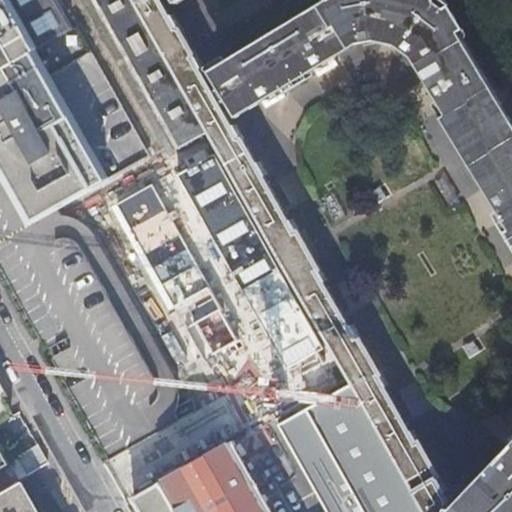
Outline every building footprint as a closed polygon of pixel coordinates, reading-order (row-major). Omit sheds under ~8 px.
[(0,0),(0,158),(35,220),(59,206),(109,179),(35,49),(73,26),(58,0),(0,0)] [(101,0),(183,145),(210,130),(135,0),(101,0)] [(135,0),(210,130),(229,164),(248,153),(240,139),(233,126),(231,127),(218,105),(232,97),(238,107),(246,108),(257,101),(262,108),(282,96),(278,89),(311,68),(315,75),(335,63),(331,56),(352,43),(358,40),(360,46),(371,43),(370,37),(373,37),(381,37),(388,38),(395,40),(403,45),(404,45),(399,50),(408,58),(412,53),(415,56),(430,81),(422,85),(434,105),(442,100),(450,114),(457,116),(496,92),(446,9),(434,0),(432,0),(330,0),(220,66),(217,73),(218,74),(205,82),(198,70),(202,68),(194,54),(193,54),(178,28),(170,14),(167,15),(161,4),(168,0),(176,0),(181,1),(182,0),(135,0)] [(76,24),(73,26),(35,49),(109,179),(151,154),(76,24)] [(502,212),(511,227),(511,142),(510,143),(479,162),(477,170),(490,192),(482,197),(495,217),(502,212)] [(248,153),(229,164),(350,375),(426,511),(511,511),(511,443),(457,501),(456,505),(446,504),(446,498),(442,491),(436,480),(438,478),(418,442),(417,443),(415,444),(408,431),(401,419),(390,400),(383,387),(375,375),(377,374),(378,373),(357,336),(354,338),(347,326),(339,314),(328,295),(322,283),(314,271),(318,269),(297,231),(296,231),(294,233),(288,222),(281,210),(270,191),(262,178),(255,165),(248,153)] [(35,220),(0,158),(0,269),(41,342),(43,344),(45,346),(48,346),(50,345),(54,343),(59,352),(55,354),(53,357),(52,360),(53,362),(110,461),(180,422),(59,206),(35,220)] [(257,163),(255,165),(262,178),(265,176),(257,163)] [(277,186),(270,191),(281,210),(288,205),(277,186)] [(294,233),(296,231),(290,221),(288,222),(294,233)] [(314,271),(322,283),(325,281),(318,269),(314,271)] [(336,290),(328,295),(339,314),(347,309),(336,290)] [(354,338),(357,336),(349,324),(347,326),(354,338)] [(375,375),(383,387),(384,386),(377,374),(375,375)] [(426,511),(350,375),(279,414),(332,511),(426,511)] [(398,396),(390,400),(401,419),(409,415),(398,396)] [(16,413),(7,418),(0,421),(0,436),(0,437),(6,438),(24,428),(16,413)] [(178,511),(160,480),(232,440),(220,418),(121,475),(141,511),(178,511)] [(415,444),(417,443),(410,430),(408,431),(415,444)] [(0,465),(35,446),(27,432),(0,447),(0,465)] [(272,511),(232,440),(160,480),(178,511),(272,511)] [(0,489),(11,483),(36,469),(45,464),(35,446),(0,465),(0,489)] [(436,480),(442,491),(444,490),(438,478),(436,480)] [(0,489),(0,511),(26,511),(11,483),(0,489)]
